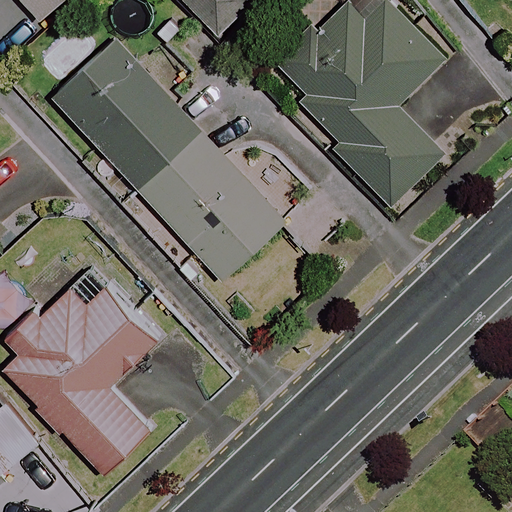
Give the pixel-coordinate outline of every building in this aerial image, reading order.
[(60,0),(15,0),(36,22),(60,0)] [(190,0),(220,31),(252,0),(190,0)] [(343,0),(320,0),(270,54),(310,90),(300,101),(341,139),(331,150),(393,208),(444,153),(432,141),(487,82),(399,0),(348,0),(347,2),(343,0)] [(141,185),(203,127),(120,40),(58,98),(141,185)] [(203,127),(141,185),(227,277),(289,218),(203,127)] [(0,161),(0,235),(56,185),(19,144),(0,161)] [(161,338),(96,266),(0,353),(0,356),(108,474),(155,431),(111,384),(161,338)]
